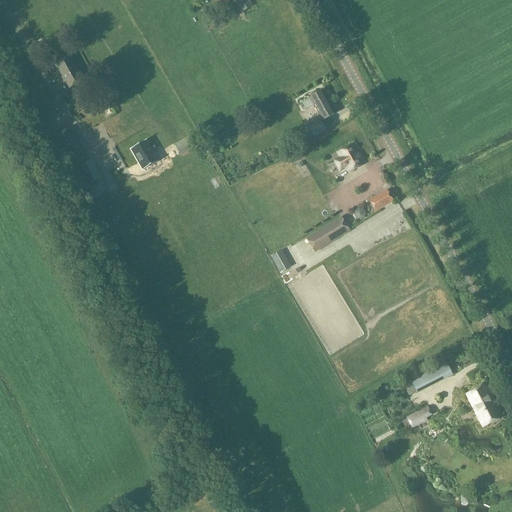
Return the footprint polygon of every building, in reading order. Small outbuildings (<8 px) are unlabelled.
[(248,0),(234,0),(242,12),(252,6),(248,0)] [(71,57),(55,65),(69,90),(84,81),(71,57)] [(323,91),(310,98),(323,121),(336,114),(323,91)] [(299,100),(303,108),(312,105),(309,96),(299,100)] [(315,138),(327,132),(322,122),(310,128),(315,138)] [(72,127),(59,135),(69,151),(82,144),(72,127)] [(313,140),(309,133),(303,136),(304,138),(296,143),(298,147),(313,140)] [(189,138),(175,145),(180,155),(194,148),(189,138)] [(130,147),(142,168),(157,160),(145,139),(130,147)] [(341,173),(347,169),(349,173),(364,165),(354,145),(338,154),(341,158),(334,161),(341,173)] [(89,154),(68,166),(82,191),(86,189),(101,180),(103,179),(89,154)] [(206,159),(202,161),(207,169),(211,167),(206,159)] [(128,169),(133,176),(141,171),(137,164),(128,169)] [(101,180),(86,189),(93,200),(108,192),(101,180)] [(377,212),(394,202),(388,191),(370,201),(377,212)] [(354,216),(356,220),(361,221),(365,218),(366,214),(364,210),(359,209),(355,211),(354,216)] [(343,217),(308,238),(317,252),(351,231),(343,217)] [(272,258),(281,274),(291,268),(281,252),(272,258)] [(410,380),(418,396),(454,377),(446,361),(410,380)] [(503,419),(494,399),(487,384),(466,395),(483,429),(503,419)] [(433,417),(429,407),(407,418),(408,420),(403,423),(408,431),(412,428),(413,430),(428,422),(427,420),(433,417)]
